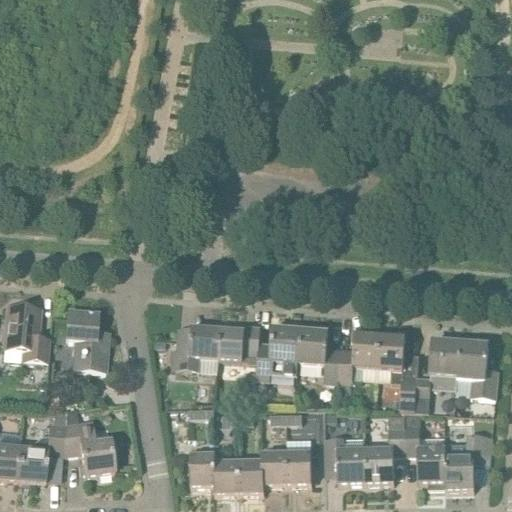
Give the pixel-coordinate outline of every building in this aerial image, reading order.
[(9,312),(8,312),(4,356),(23,357),(22,367),(47,369),(49,345),(37,344),(39,315),(38,315),(38,316),(9,314),(9,312)] [(97,320),(68,318),(65,347),(74,348),(72,375),(105,378),(108,343),(95,342),(97,320)] [(258,369),(259,350),(261,333),(247,332),(247,338),(221,336),(218,366),(258,369)] [(194,364),(218,366),(221,336),(192,334),(191,346),(178,345),(175,377),(192,378),(194,364)] [(271,369),(298,371),(301,337),(273,334),(271,351),(259,350),(258,369),(256,386),(269,388),(271,369)] [(323,389),(337,391),(339,356),(327,355),(329,339),(301,337),(298,371),(325,373),(323,389)] [(339,356),(337,391),(352,392),(353,374),(378,376),(380,343),(355,341),(353,357),(339,356)] [(378,376),(403,378),(400,418),(415,419),(417,385),(419,361),(405,360),(406,345),(380,343),(378,376)] [(460,350),(433,347),(430,380),(457,383),(458,383),(460,350)] [(458,383),(457,383),(457,385),(472,387),(471,404),(496,406),(498,377),(486,376),(488,352),(460,350),(458,383)] [(491,374),(501,373),(499,351),(490,351),(491,374)] [(431,386),(417,385),(415,419),(429,420),(431,386)] [(65,432),(62,462),(81,460),(84,484),(114,480),(110,448),(93,450),(91,436),(79,438),(78,430),(76,415),(66,416),(65,432)] [(214,425),(214,415),(189,415),(190,425),(214,425)] [(270,431),(286,431),(285,420),(270,421),(270,431)] [(285,420),(286,431),(301,430),(301,420),(285,420)] [(222,431),(237,431),(237,421),(222,421),(222,431)] [(237,421),(237,431),(253,431),(253,421),(237,421)] [(389,456),(365,457),(365,491),(394,490),(394,462),(405,462),(405,434),(405,422),(389,422),(389,456)] [(62,465),(62,462),(65,432),(48,431),(47,443),(40,444),(35,448),(33,455),(20,454),(17,488),(45,491),(47,464),(62,465)] [(420,434),(405,434),(405,462),(417,462),(418,490),(445,489),(446,489),(445,463),(446,463),(446,454),(420,455),(420,434)] [(445,489),(445,497),(474,497),(474,471),(489,472),(492,443),(473,441),(471,463),(446,463),(445,463),(446,489),(445,489)] [(338,491),(365,491),(365,457),(350,457),(350,445),(324,445),(325,477),(337,477),(338,491)] [(0,487),(17,488),(20,454),(0,452),(0,487)] [(287,460),(288,492),(312,492),(311,459),(287,460)] [(263,468),(264,493),(288,492),(287,460),(262,460),(262,469),(263,468)] [(190,494),(214,494),(214,470),(216,469),(215,461),(190,462),(190,494)] [(239,469),(239,501),(264,501),(264,493),(263,468),(262,469),(239,469)] [(214,470),(214,494),(214,502),(239,501),(239,469),(216,469),(214,470)]
